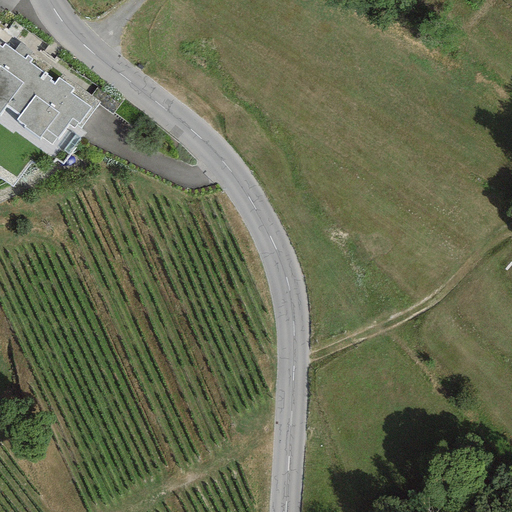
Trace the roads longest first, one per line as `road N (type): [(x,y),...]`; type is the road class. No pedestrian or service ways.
road 1 (tertiary): [(284,511),(293,325),(270,242),(217,157),(62,28),(46,0)]
road 2 (track): [(511,231),(466,257),(413,307),(291,358)]
